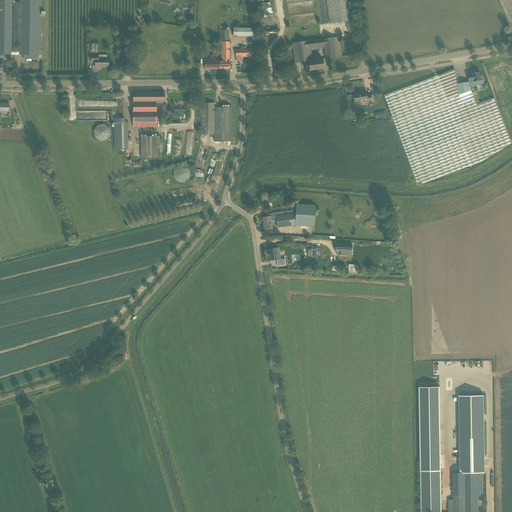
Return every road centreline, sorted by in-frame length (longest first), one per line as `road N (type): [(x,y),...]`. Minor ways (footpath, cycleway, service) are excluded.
road 1 (unclassified): [(305,511),(281,423),(254,226),(225,203)]
road 2 (unclassified): [(0,400),(69,379),(98,359),(225,203)]
road 3 (tertiary): [(243,83),(323,79),(511,45)]
road 4 (tertiary): [(243,83),(0,83)]
road 5 (unclassified): [(225,203),(241,140),(243,83)]
